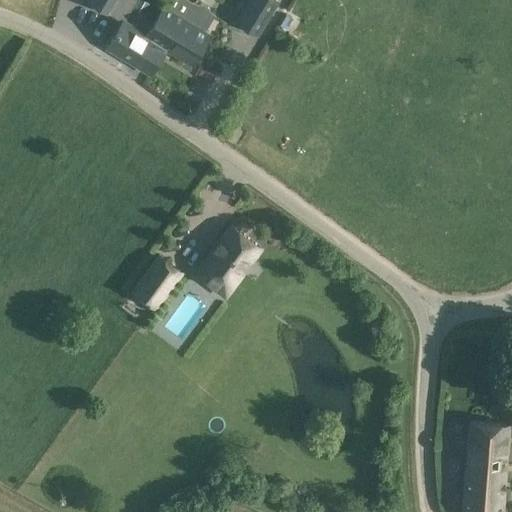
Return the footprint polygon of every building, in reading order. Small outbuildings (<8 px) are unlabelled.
[(132,0),(90,0),(89,2),(119,21),(132,0)] [(144,0),(138,0),(134,9),(142,14),(149,3),(144,0)] [(165,0),(144,38),(162,49),(188,64),(207,32),(202,29),(211,13),(207,11),(206,7),(199,3),(195,4),(188,0),(165,0)] [(279,0),(248,0),(236,20),(259,34),(279,0)] [(148,74),(162,49),(144,38),(142,37),(144,35),(122,22),(106,49),(148,74)] [(231,224),(202,264),(196,272),(226,294),(261,246),(231,224)] [(155,306),(181,271),(159,255),(133,290),(155,306)] [(501,511),(508,424),(470,421),(463,511),(501,511)]
